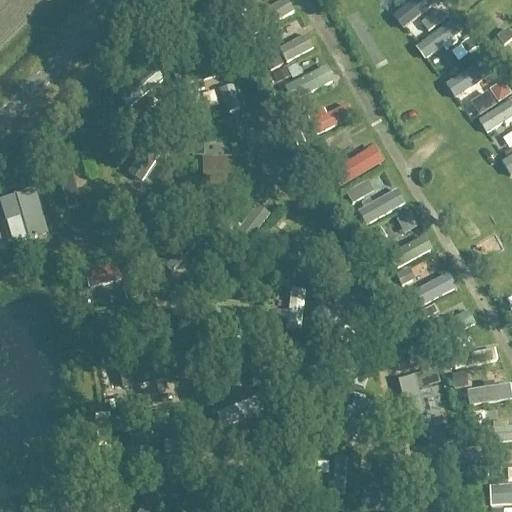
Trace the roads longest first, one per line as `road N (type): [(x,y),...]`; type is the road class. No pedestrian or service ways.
road 1 (unknown): [(207,471),(124,227)]
road 2 (unclassified): [(0,117),(125,0)]
